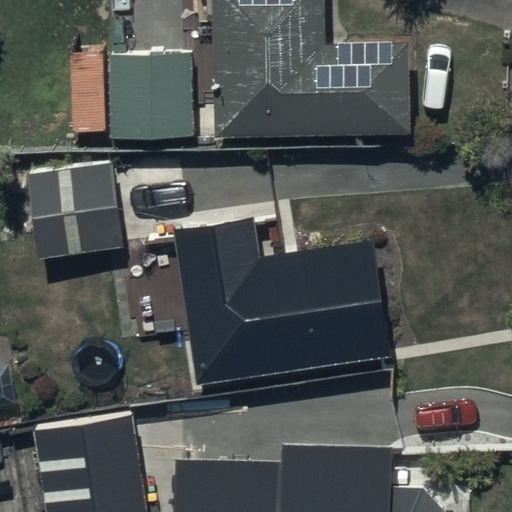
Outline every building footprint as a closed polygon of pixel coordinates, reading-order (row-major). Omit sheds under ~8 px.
[(329,0),(218,0),(220,131),(413,129),(412,34),(329,35),(329,0)] [(194,43),(111,48),(116,132),(199,127),(194,43)] [(0,248),(44,245),(45,256),(130,249),(123,165),(15,174),(18,214),(0,215),(0,248)] [(259,209),(177,223),(205,386),(394,353),(374,239),(267,258),(259,209)] [(149,511),(134,409),(36,424),(49,511),(149,511)] [(284,460),(182,456),(180,511),(446,511),(446,508),(427,487),(392,486),(393,447),(285,442),(284,460)]
